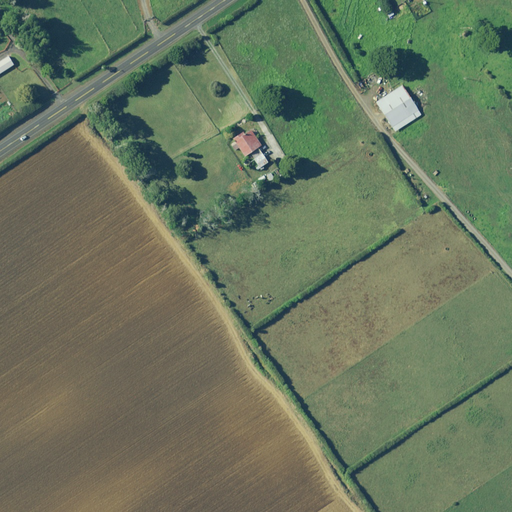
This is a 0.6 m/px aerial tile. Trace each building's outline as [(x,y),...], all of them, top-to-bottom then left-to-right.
[(0,74),(16,64),(10,56),(0,62),(0,74)] [(422,115),(403,86),(377,103),(396,132),(422,115)] [(262,146),(252,130),(244,135),(243,133),(234,139),(236,142),(231,145),(235,151),(240,148),(245,156),(262,146)] [(269,163),(263,154),(255,159),(261,168),(269,163)] [(275,178),(272,173),(267,176),(270,181),(275,178)]
